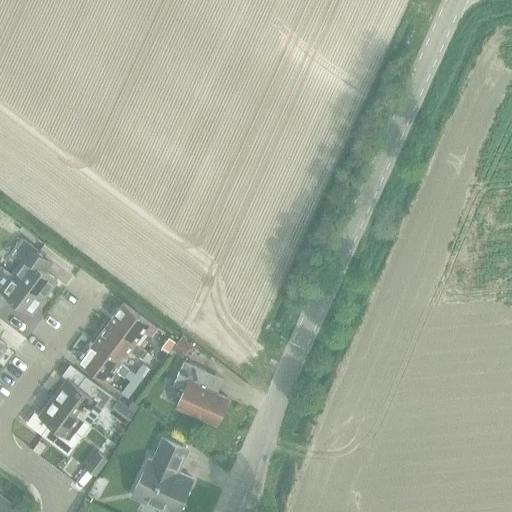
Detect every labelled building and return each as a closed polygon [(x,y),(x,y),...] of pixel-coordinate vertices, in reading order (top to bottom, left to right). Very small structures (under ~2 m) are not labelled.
[(12,273),(43,297),(56,279),(34,263),(41,253),(21,237),(8,254),(20,264),(12,273)] [(0,264),(0,306),(1,307),(8,297),(30,314),(43,297),(12,273),(0,264)] [(108,322),(135,342),(143,331),(150,336),(156,328),(122,302),(108,322)] [(138,357),(144,350),(135,342),(108,322),(93,341),(120,362),(129,350),(138,357)] [(153,355),(161,361),(176,342),(168,336),(153,355)] [(129,368),(120,362),(93,341),(79,361),(105,381),(115,369),(124,376),(129,368)] [(176,406),(216,424),(228,398),(199,385),(206,370),(183,360),(173,384),(184,389),(176,406)] [(135,373),(142,378),(150,368),(142,363),(135,373)] [(127,398),(142,378),(135,373),(120,392),(127,398)] [(52,396),(83,419),(90,424),(98,413),(111,395),(85,375),(77,386),(66,378),(52,396)] [(74,431),(83,419),(52,396),(38,415),(49,423),(41,434),(67,454),(81,436),(74,431)] [(108,412),(125,424),(135,410),(118,398),(108,412)] [(192,478),(177,471),(187,449),(162,438),(151,460),(148,458),(131,496),(167,511),(176,511),(179,507),(183,506),(181,501),(192,478)] [(85,467),(94,475),(106,459),(97,451),(85,467)] [(0,511),(7,511),(13,505),(0,494),(0,511)]
